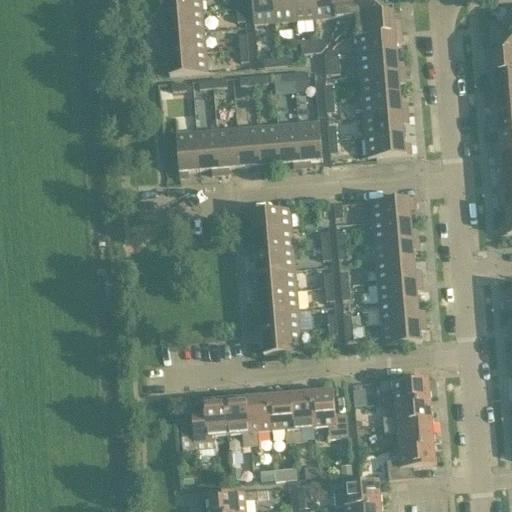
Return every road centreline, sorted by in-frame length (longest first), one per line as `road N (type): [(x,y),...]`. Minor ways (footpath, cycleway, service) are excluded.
road 1 (residential): [(170,388),(469,366)]
road 2 (residential): [(172,202),(453,178)]
road 3 (residential): [(453,178),(442,24),(448,0)]
road 4 (residential): [(482,511),(469,366)]
